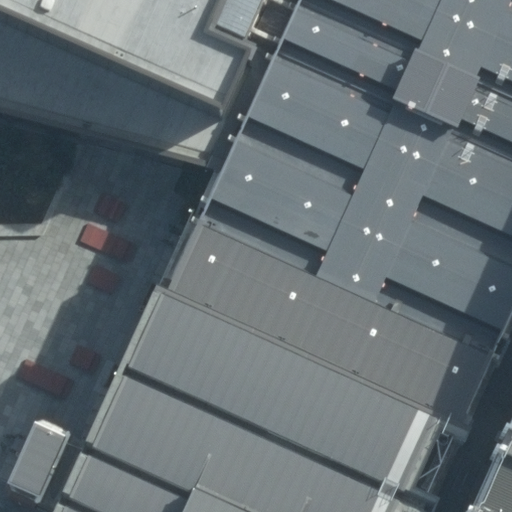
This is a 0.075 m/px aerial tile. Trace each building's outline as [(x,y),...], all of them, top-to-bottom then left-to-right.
[(0,0),(0,22),(219,119),(235,84),(245,62),(250,64),(256,50),(243,45),(263,0),(0,0)] [(431,511),(436,503),(425,498),(451,442),(461,446),(469,431),(458,426),(511,308),(511,0),(263,0),(243,45),(256,50),(250,64),(245,62),(235,84),(257,93),(219,176),(210,173),(127,349),(80,453),(65,446),(67,443),(32,428),(4,493),(37,509),(38,506),(51,511),(431,511)] [(0,22),(0,117),(89,141),(210,173),(219,176),(257,93),(235,84),(219,119),(0,22)] [(475,511),(511,432),(511,308),(458,426),(469,431),(461,446),(451,442),(425,498),(436,503),(431,511),(475,511)] [(511,511),(511,432),(475,511),(511,511)]
